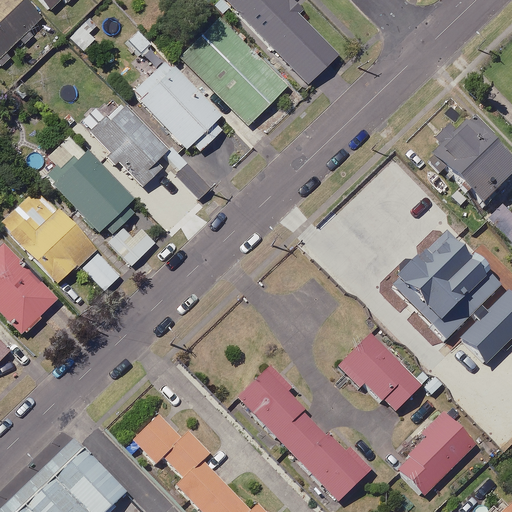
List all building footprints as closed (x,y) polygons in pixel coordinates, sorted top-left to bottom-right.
[(0,0),(0,58),(37,23),(14,0),(0,0)] [(35,0),(48,12),(60,0),(35,0)] [(296,16),(280,0),(221,0),(306,87),(333,60),(293,18),(296,16)] [(283,91),(218,24),(180,62),(245,129),(283,91)] [(94,42),(78,28),(67,41),(82,55),(94,42)] [(151,50),(136,34),(125,44),(140,60),(151,50)] [(217,120),(163,64),(129,97),(183,153),(189,147),(197,156),(219,134),(211,126),(217,120)] [(163,155),(119,107),(88,135),(117,167),(119,165),(134,181),(163,155)] [(511,180),(511,176),(466,126),(428,162),(475,214),(511,180)] [(129,202),(85,156),(52,187),(104,242),(130,217),(123,208),(129,202)] [(94,249),(44,197),(27,212),(19,203),(0,220),(0,226),(56,285),(94,249)] [(511,222),(501,211),(488,224),(511,248),(511,222)] [(130,240),(121,230),(106,244),(129,267),(152,245),(139,231),(130,240)] [(496,293),(444,239),(394,289),(446,342),(496,293)] [(56,302),(3,245),(0,247),(0,315),(19,336),(56,302)] [(118,277),(96,254),(80,269),(102,292),(118,277)] [(511,338),(511,307),(505,300),(459,344),(482,368),(511,338)] [(418,390),(368,342),(342,368),(392,416),(418,390)] [(342,457),(266,377),(239,402),(337,504),(367,476),(346,454),(342,457)] [(180,446),(157,421),(131,446),(153,470),(162,462),(181,482),(174,489),(195,511),(258,511),(256,510),(253,511),(245,511),(200,464),(207,458),(188,438),(180,446)] [(472,452),(440,421),(422,440),(426,444),(396,474),(423,501),(472,452)] [(76,456),(15,511),(104,511),(118,500),(76,456)]
